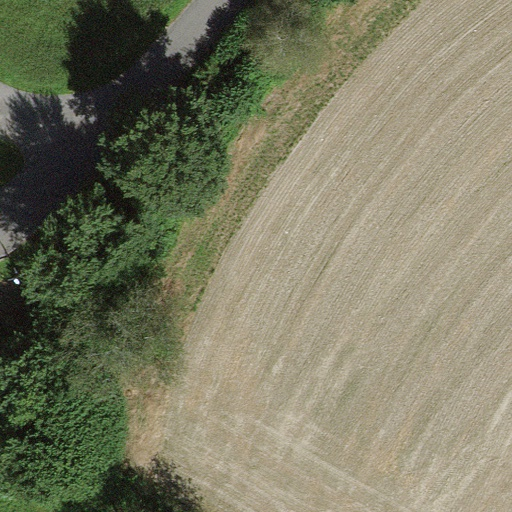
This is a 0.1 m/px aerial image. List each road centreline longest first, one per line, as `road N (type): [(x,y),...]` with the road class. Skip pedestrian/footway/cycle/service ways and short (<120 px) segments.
road 1 (unclassified): [(106,118),(218,0)]
road 2 (unclassified): [(0,223),(106,118)]
